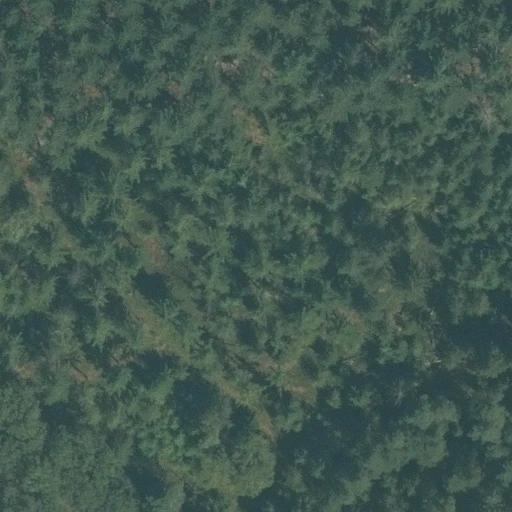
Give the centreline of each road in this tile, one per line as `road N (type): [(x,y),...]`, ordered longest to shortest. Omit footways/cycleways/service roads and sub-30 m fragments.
road 1 (track): [(291,447),(256,425),(0,167)]
road 2 (track): [(255,511),(307,433),(511,359)]
